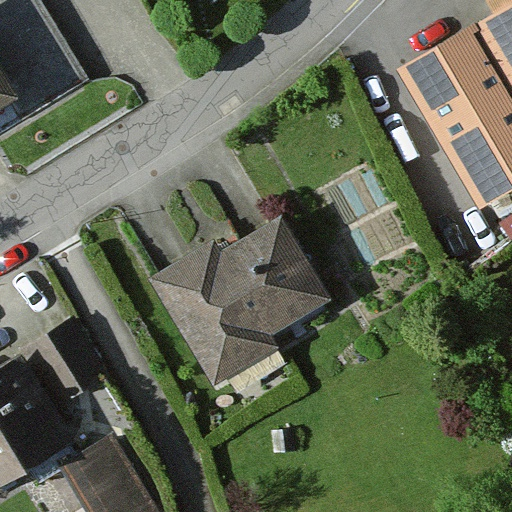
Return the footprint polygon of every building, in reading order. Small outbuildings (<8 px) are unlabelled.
[(511,0),(490,0),(407,48),(483,178),(511,161),(511,0)] [(0,75),(0,114),(16,105),(0,75)] [(285,208),(150,283),(209,388),(344,312),(285,208)] [(73,333),(23,363),(55,414),(104,385),(73,333)] [(23,363),(0,375),(0,495),(60,462),(87,511),(150,511),(110,439),(77,457),(55,414),(23,363)]
